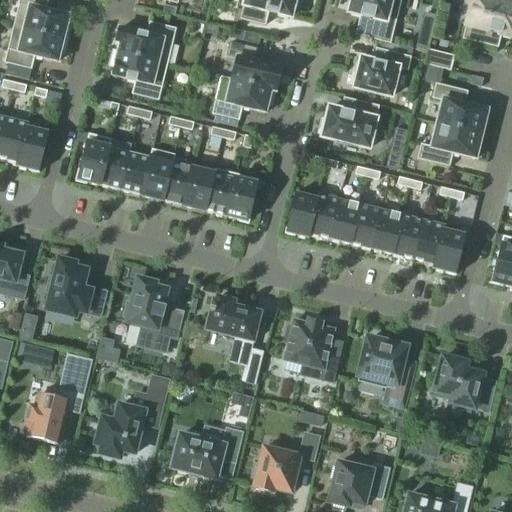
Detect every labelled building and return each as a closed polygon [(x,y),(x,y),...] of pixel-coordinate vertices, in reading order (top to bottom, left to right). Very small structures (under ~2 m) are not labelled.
[(19,0),(12,29),(68,43),(72,27),(66,26),(68,19),(46,13),(49,0),(19,0)] [(244,0),(243,8),(240,22),(265,28),(268,15),(280,17),(290,20),(293,8),(297,9),(299,0),(244,0)] [(353,38),(390,47),(401,0),(345,0),(345,2),(349,3),(346,15),(358,18),(353,38)] [(465,27),(462,41),(497,50),(500,37),(511,39),(511,8),(505,7),(507,1),(503,0),(487,0),(487,3),(476,0),(472,0),(466,25),(466,27),(465,27)] [(117,55),(167,67),(175,31),(149,24),(146,38),(117,31),(114,45),(119,46),(117,54),(117,55)] [(68,43),(12,29),(3,66),(31,73),(35,59),(57,65),(59,57),(65,58),(68,43)] [(260,39),(245,35),(244,42),(258,46),(260,39)] [(230,83),(275,94),(280,71),(252,64),(255,51),(229,45),(226,58),(236,60),(230,82),(230,83)] [(410,60),(375,51),(372,64),(360,61),(357,73),(353,72),(349,87),(354,88),(353,90),(390,99),(397,72),(407,74),(410,60)] [(117,55),(117,54),(112,53),(108,69),(113,70),(111,78),(134,84),(131,97),(158,103),(167,67),(117,55)] [(450,73),(453,59),(428,53),(424,67),(450,73)] [(230,83),(230,82),(221,80),(212,116),(238,123),(241,110),(264,116),(266,107),(271,109),(275,94),(230,83)] [(12,93),(14,86),(3,83),(1,90),(12,93)] [(14,86),(12,93),(24,96),(26,88),(14,86)] [(436,126),(481,137),(487,113),(463,107),(466,94),(435,87),(432,99),(442,102),(436,126)] [(47,93),(35,91),(33,98),(45,101),(47,93)] [(325,138),(324,140),(368,151),(379,109),(347,101),(343,114),(331,111),(328,123),(324,122),(321,137),(325,138)] [(108,117),(116,119),(118,107),(111,105),(108,117)] [(138,120),(140,112),(128,109),(126,117),(138,120)] [(140,112),(138,120),(149,123),(151,115),(140,112)] [(179,130),(181,122),(170,120),(168,128),(179,130)] [(6,121),(0,144),(0,161),(15,165),(17,166),(26,130),(27,130),(28,127),(6,121)] [(181,122),(179,130),(191,133),(193,125),(181,122)] [(481,137),(436,126),(430,151),(420,148),(417,160),(448,168),(451,156),(475,162),(481,137)] [(17,166),(15,165),(14,169),(38,175),(48,136),(27,130),(26,130),(17,166)] [(221,141),(223,133),(212,130),(210,138),(221,141)] [(223,133),(221,141),(233,144),(235,136),(223,133)] [(99,187),(110,142),(88,136),(79,172),(77,171),(74,183),(86,186),(87,184),(99,187)] [(252,140),(244,138),(241,150),(249,152),(252,140)] [(110,142),(99,187),(120,192),(129,156),(131,147),(110,142)] [(170,167),(172,167),(174,157),(151,152),(148,161),(149,161),(140,197),(161,203),(170,167)] [(129,156),(120,192),(140,197),(149,161),(148,161),(129,156)] [(397,173),(400,161),(388,158),(385,170),(397,173)] [(324,170),(326,162),(314,159),(312,167),(324,170)] [(326,162),(324,170),(336,173),(338,165),(326,162)] [(182,208),(192,172),(172,167),(170,167),(161,203),(182,208)] [(366,180),(368,172),(356,169),(354,177),(366,180)] [(224,218),(236,177),(213,171),(211,177),(213,177),(203,213),(215,216),(215,218),(221,219),(222,217),(224,218)] [(192,172),(182,208),(203,213),(213,177),(211,177),(192,172)] [(368,172),(366,180),(378,183),(380,175),(368,172)] [(236,177),(224,218),(237,221),(236,223),(248,226),(251,214),(249,213),(257,182),(236,177)] [(408,191),(410,183),(398,180),(396,188),(408,191)] [(410,183),(408,191),(420,193),(422,185),(410,183)] [(450,201),(452,193),(440,190),(438,198),(450,201)] [(452,193),(450,201),(462,204),(463,196),(452,193)] [(316,201),(315,201),(294,196),(284,235),(308,241),(309,237),(307,237),(316,201)] [(328,242),(338,203),(316,197),(315,201),(316,201),(307,237),(309,237),(328,242)] [(338,203),(328,242),(349,247),(359,208),(338,203)] [(359,208),(349,247),(370,252),(380,213),(359,208)] [(380,213),(370,252),(392,258),(401,218),(380,213)] [(401,218),(392,258),(413,263),(422,224),(401,218)] [(422,224),(413,263),(432,268),(434,268),(443,233),(444,229),(443,229),(422,224)] [(434,268),(432,268),(431,271),(454,277),(464,238),(443,233),(434,268)] [(511,240),(502,238),(491,284),(511,289),(511,240)] [(0,297),(23,303),(28,279),(17,276),(21,258),(1,253),(2,249),(0,248),(0,297)] [(49,296),(45,313),(75,321),(76,314),(99,320),(106,295),(90,291),(90,293),(82,291),(86,273),(74,270),(75,266),(57,262),(53,280),(49,279),(45,295),(49,296)] [(126,321),(125,326),(140,329),(135,349),(165,356),(169,341),(176,342),(182,315),(162,310),(166,293),(154,290),(155,286),(136,281),(130,306),(126,305),(122,320),(126,321)] [(232,309),(233,305),(216,300),(215,305),(212,304),(211,311),(210,311),(209,315),(210,315),(207,327),(226,332),(225,338),(235,340),(229,365),(245,369),(241,384),(254,387),(262,355),(250,352),(259,316),(232,309)] [(12,315),(8,330),(18,332),(22,317),(12,315)] [(326,360),(332,333),(320,330),(321,326),(307,323),(306,327),(293,324),(292,330),(287,329),(283,345),(288,346),(284,363),(302,367),(299,378),(329,385),(335,362),(326,360)] [(101,340),(95,361),(117,366),(120,353),(112,351),(114,343),(101,340)] [(382,407),(403,413),(415,366),(401,362),(404,351),(384,346),(382,343),(372,341),(370,342),(367,342),(357,384),(386,392),(382,407)] [(47,370),(51,354),(20,346),(16,363),(47,370)] [(87,348),(85,356),(95,358),(97,350),(87,348)] [(441,360),(433,394),(451,399),(449,406),(453,407),(452,411),(469,414),(469,411),(487,415),(495,385),(481,382),(482,378),(464,373),(466,366),(461,365),(462,362),(446,357),(445,361),(441,360)] [(72,395),(82,397),(88,369),(78,367),(72,395)] [(144,409),(160,413),(168,383),(151,380),(144,409)] [(76,414),(78,403),(67,400),(66,404),(39,397),(35,410),(30,408),(25,427),(31,428),(28,440),(57,447),(66,412),(76,414)] [(114,424),(101,421),(94,447),(101,449),(99,457),(119,462),(120,454),(133,457),(144,414),(118,408),(114,424)] [(312,416),(310,427),(320,430),(323,419),(312,416)] [(184,439),(179,438),(171,471),(215,482),(220,462),(234,466),(241,436),(226,432),(221,448),(199,443),(200,438),(185,434),(184,439)] [(254,487),(254,491),(271,495),(272,491),(290,496),(293,484),(296,472),(299,460),(312,463),(318,440),(304,436),(300,453),(285,449),(283,455),(262,450),(258,467),(254,466),(251,480),(255,481),(253,487),(254,487)] [(371,473),(337,465),(327,505),(331,506),(330,510),(338,511),(343,511),(345,509),(349,510),(350,505),(363,509),(366,499),(381,503),(389,471),(372,467),(371,473)] [(407,497),(403,511),(465,511),(471,490),(457,487),(452,508),(407,497)]
